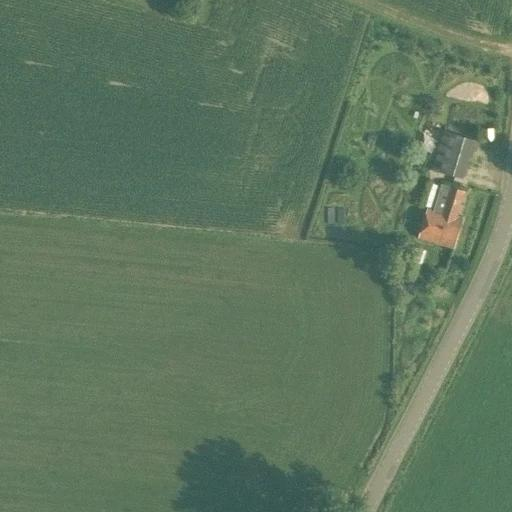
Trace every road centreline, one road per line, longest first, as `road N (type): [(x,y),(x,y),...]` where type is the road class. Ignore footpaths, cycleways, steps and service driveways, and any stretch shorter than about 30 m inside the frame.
road 1 (tertiary): [(371,511),(481,284),(511,196)]
road 2 (track): [(511,55),(372,0)]
